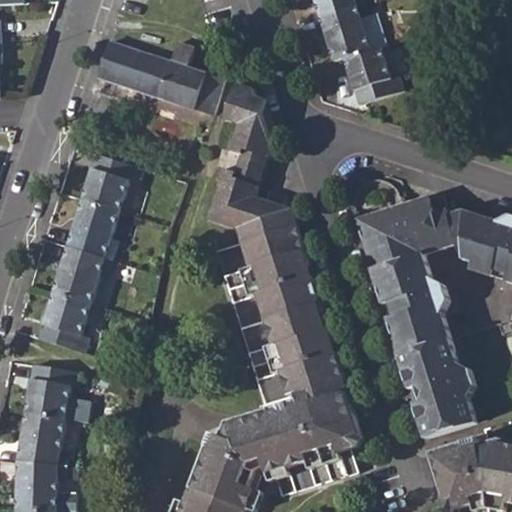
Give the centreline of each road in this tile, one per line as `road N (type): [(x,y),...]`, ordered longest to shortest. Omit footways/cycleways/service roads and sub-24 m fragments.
road 1 (residential): [(303,131),(312,187),(425,511)]
road 2 (residential): [(511,191),(342,134),(303,131)]
road 3 (residential): [(50,112),(0,267)]
road 4 (residential): [(259,0),(303,131)]
